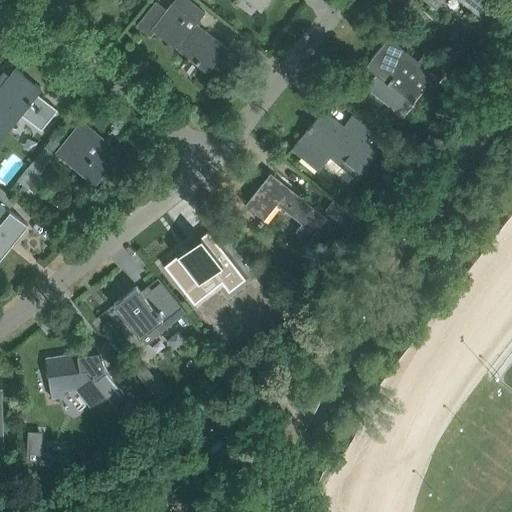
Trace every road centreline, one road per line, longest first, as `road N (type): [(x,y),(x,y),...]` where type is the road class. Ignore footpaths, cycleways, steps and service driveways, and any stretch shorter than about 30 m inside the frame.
road 1 (residential): [(0,323),(213,165)]
road 2 (residential): [(213,165),(13,0)]
road 3 (residential): [(213,165),(345,0)]
